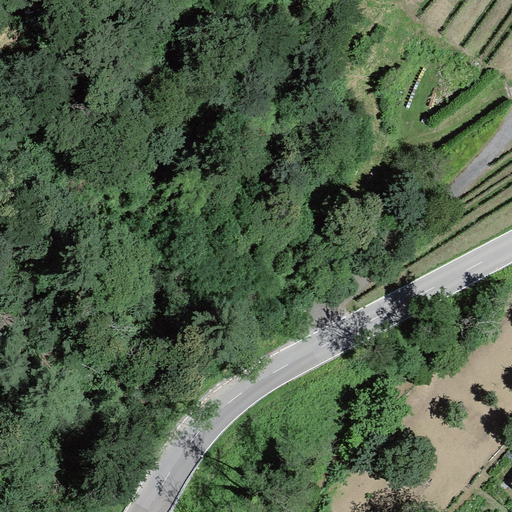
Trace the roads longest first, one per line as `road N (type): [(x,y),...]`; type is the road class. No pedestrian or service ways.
road 1 (tertiary): [(511,250),(243,388),(203,423),(148,511)]
road 2 (track): [(511,124),(425,220),(326,307),(316,352)]
